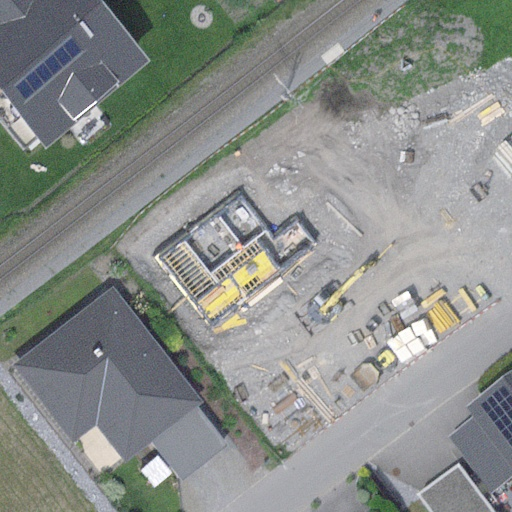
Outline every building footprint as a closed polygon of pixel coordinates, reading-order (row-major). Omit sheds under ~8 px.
[(0,0),(0,110),(28,144),(132,57),(83,0),(0,0)] [(200,396),(114,283),(12,359),(72,437),(93,420),(122,458),(150,436),(182,477),(226,443),(194,401),(200,396)] [(511,383),(473,412),(478,418),(511,464),(511,383)] [(511,481),(511,464),(478,418),(450,438),(492,496),(511,481)] [(495,511),(461,466),(419,498),(429,511),(495,511)]
